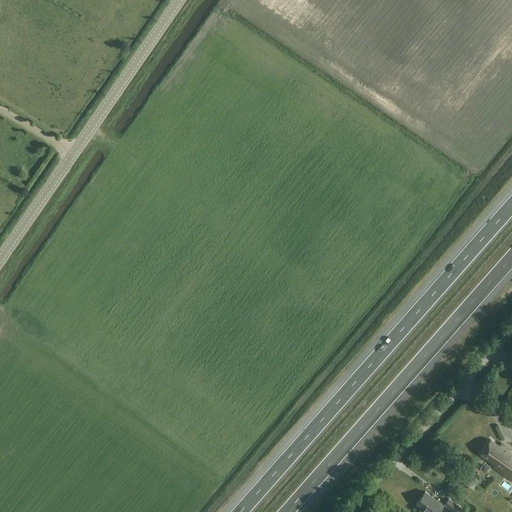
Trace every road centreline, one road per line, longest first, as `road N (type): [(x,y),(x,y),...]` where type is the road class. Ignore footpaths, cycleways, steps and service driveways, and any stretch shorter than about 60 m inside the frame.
road 1 (motorway): [(511,205),(241,511)]
road 2 (motorway): [(287,511),(511,257)]
road 3 (tertiary): [(0,259),(179,0)]
road 4 (unclassified): [(346,511),(457,389)]
